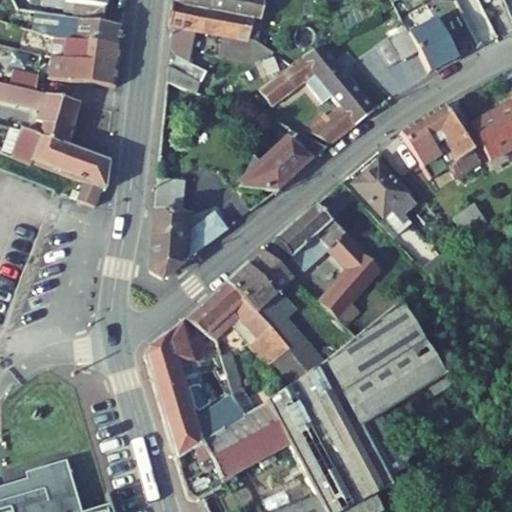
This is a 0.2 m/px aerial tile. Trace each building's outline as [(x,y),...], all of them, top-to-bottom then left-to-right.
[(12,0),(16,11),(29,14),(31,2),(19,0),(12,0)] [(63,10),(64,0),(41,0),(41,8),(63,10)] [(73,20),(103,24),(106,0),(64,0),(63,10),(75,12),(73,20)] [(179,0),(179,4),(261,20),(264,0),(179,0)] [(261,20),(179,4),(174,4),(170,28),(223,38),(219,58),(252,64),(273,55),(256,44),(261,20)] [(496,37),(481,10),(463,20),(478,47),(496,37)] [(16,11),(14,27),(26,31),(28,21),(29,14),(16,11)] [(54,40),(120,47),(122,27),(103,24),(73,20),(43,15),(42,28),(28,21),(26,31),(54,40)] [(457,59),(437,19),(407,34),(428,74),(457,59)] [(51,61),(117,68),(120,47),(54,40),(51,61)] [(330,97),(338,107),(308,132),(330,146),(374,110),(321,48),(292,66),(299,77),(304,85),(306,83),(313,78),(330,97)] [(173,58),(168,68),(199,83),(202,72),(173,58)] [(48,81),(114,90),(117,68),(51,61),(48,81)] [(266,102),(299,77),(292,66),(259,91),(266,102)] [(166,83),(195,94),(199,83),(168,68),(166,83)] [(39,77),(12,71),(8,87),(35,94),(39,77)] [(323,103),(330,97),(313,78),(306,83),(323,103)] [(67,149),(80,105),(35,94),(8,87),(0,85),(0,102),(38,112),(30,135),(67,149)] [(511,95),(511,96),(511,98),(511,101),(469,125),(490,163),(511,151),(511,95)] [(480,164),(444,107),(400,134),(412,153),(427,143),(447,169),(455,164),(463,176),(480,164)] [(272,120),(262,138),(275,145),(291,130),(272,120)] [(67,149),(30,135),(21,131),(10,160),(57,175),(82,185),(106,192),(109,164),(67,149)] [(238,189),(276,194),(327,149),(301,135),(292,142),(290,140),(238,189)] [(416,207),(377,164),(364,176),(370,183),(358,193),(398,237),(411,225),(405,218),(416,207)] [(53,184),(79,195),(82,185),(57,175),(53,184)] [(370,183),(364,176),(352,187),(358,193),(370,183)] [(154,214),(183,217),(186,186),(157,183),(154,214)] [(304,272),(325,254),(344,275),(318,305),(343,327),(359,308),(353,303),(379,273),(314,206),(273,243),(304,272)] [(468,243),(489,228),(473,206),(452,220),(468,243)] [(183,217),(154,214),(150,272),(163,279),(226,230),(214,214),(186,235),(181,233),(183,217)] [(423,270),(439,257),(434,251),(418,265),(423,270)] [(262,252),(225,284),(287,354),(298,344),(277,321),(288,311),(276,297),(279,293),(293,280),(262,252)] [(225,284),(183,322),(215,342),(231,327),(239,321),(256,342),(249,349),(266,369),(287,354),(225,284)] [(298,344),(287,354),(307,376),(323,366),(324,364),(303,339),(287,320),(296,312),(292,307),(279,293),(276,297),(288,311),(277,321),(298,344)] [(324,364),(323,366),(387,480),(406,471),(379,419),(443,379),(397,306),(324,364)] [(256,342),(239,321),(231,327),(249,349),(256,342)] [(192,423),(176,369),(192,364),(191,360),(206,356),(200,337),(187,341),(183,322),(147,350),(144,357),(175,462),(198,446),(192,423)] [(242,389),(230,354),(219,358),(231,395),(242,389)] [(323,511),(343,511),(373,496),(390,487),(387,480),(323,366),(307,376),(255,410),(243,417),(198,446),(175,462),(186,497),(190,501),(196,502),(201,511),(282,511),(315,498),(323,511)] [(231,395),(243,417),(255,410),(242,389),(231,395)] [(198,446),(243,417),(231,395),(192,423),(198,446)] [(29,485),(0,493),(0,511),(111,511),(110,508),(96,511),(78,511),(64,464),(26,476),(29,485)] [(381,511),(373,496),(343,511),(323,511),(315,498),(282,511),(381,511)]
